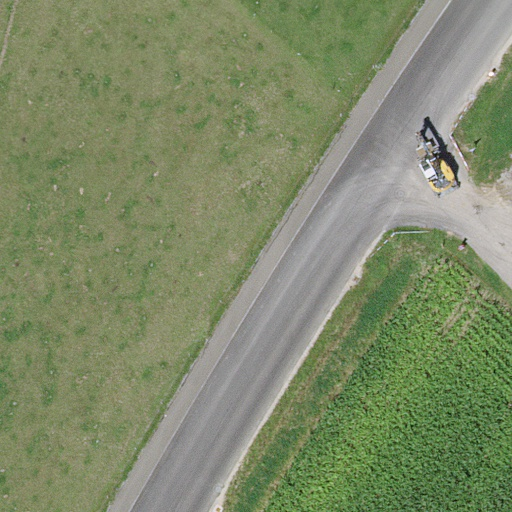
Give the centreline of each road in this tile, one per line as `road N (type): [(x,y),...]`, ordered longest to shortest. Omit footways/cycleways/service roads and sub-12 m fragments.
road 1 (tertiary): [(152,511),(378,148)]
road 2 (residential): [(378,148),(511,279)]
road 3 (tertiary): [(378,148),(483,0)]
